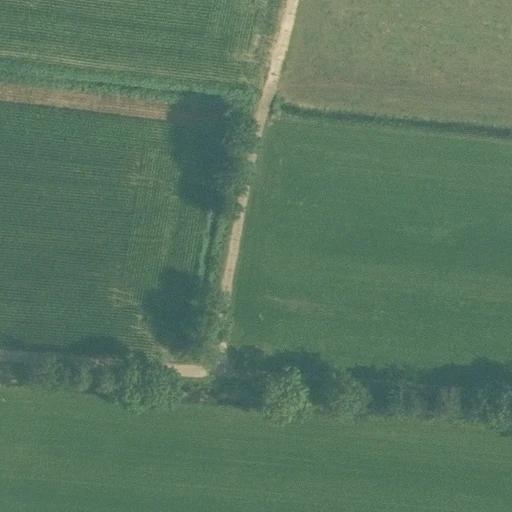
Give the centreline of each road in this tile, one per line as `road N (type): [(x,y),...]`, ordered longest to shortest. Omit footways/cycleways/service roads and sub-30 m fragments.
road 1 (track): [(511,423),(0,377)]
road 2 (track): [(198,396),(229,151),(290,0)]
